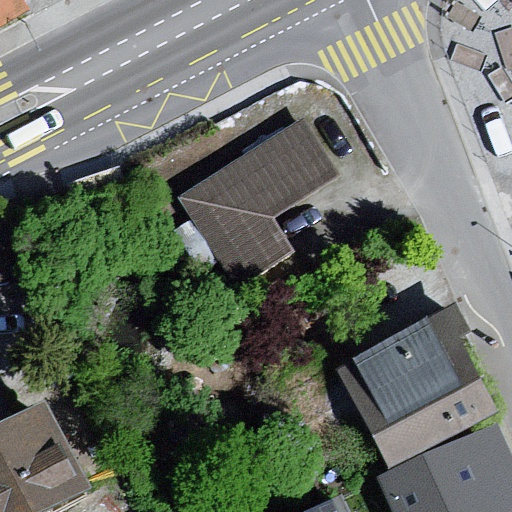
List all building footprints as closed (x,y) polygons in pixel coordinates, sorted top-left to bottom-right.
[(0,0),(0,21),(22,9),(16,0),(0,0)] [(160,149),(177,180),(246,142),(228,111),(160,149)] [(339,181),(298,129),(182,205),(237,292),(295,257),(278,226),(339,181)] [(0,282),(30,266),(3,215),(0,216),(0,282)] [(511,411),(462,315),(347,378),(411,478),(492,433),(511,421),(511,411)] [(45,402),(0,421),(0,511),(99,511),(104,510),(45,402)] [(511,511),(511,479),(492,433),(411,478),(389,490),(401,511),(511,511)]
